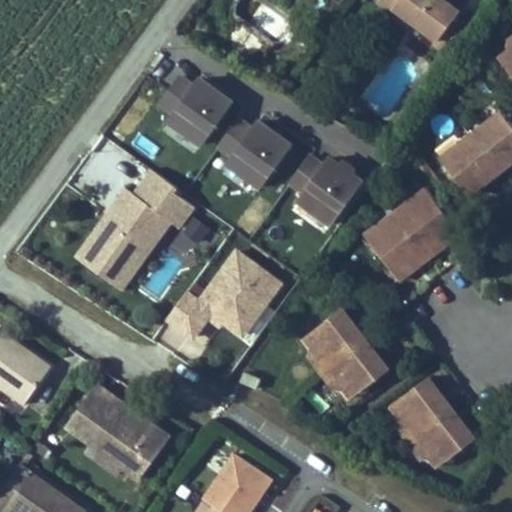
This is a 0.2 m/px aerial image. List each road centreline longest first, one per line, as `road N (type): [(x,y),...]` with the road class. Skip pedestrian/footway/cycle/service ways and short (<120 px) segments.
road 1 (residential): [(174,0),(0,243)]
road 2 (track): [(0,278),(220,410)]
